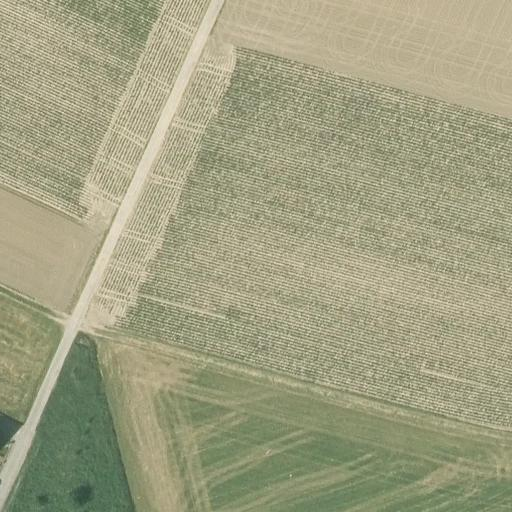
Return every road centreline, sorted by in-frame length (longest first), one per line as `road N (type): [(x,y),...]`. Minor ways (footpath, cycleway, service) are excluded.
road 1 (track): [(0,291),(75,325),(511,437)]
road 2 (track): [(75,325),(219,0)]
road 3 (residential): [(0,490),(75,325)]
